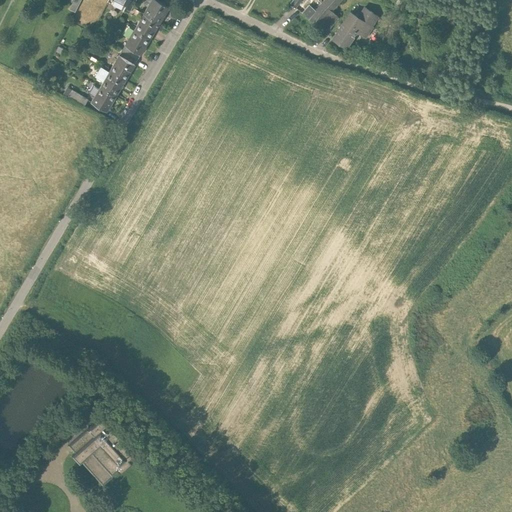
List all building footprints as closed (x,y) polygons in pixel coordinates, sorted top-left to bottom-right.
[(74,0),(69,9),(75,12),(81,0),(74,0)] [(135,0),(129,0),(126,6),(124,10),(130,13),(135,0)] [(171,10),(154,0),(153,0),(144,15),(162,26),(171,10)] [(303,13),(324,32),(338,17),(330,10),(339,0),(325,0),(316,11),(310,6),(303,13)] [(351,11),(333,38),(346,47),(357,31),(366,37),(379,17),(365,7),(359,16),(351,11)] [(162,26),(144,15),(135,31),(152,41),(162,26)] [(152,41),(135,31),(125,47),(140,55),(143,57),(152,41)] [(122,50),(137,60),(140,55),(125,47),(124,46),(122,50)] [(120,55),(134,64),(137,60),(122,50),(119,55),(120,55)] [(134,64),(120,55),(110,72),(127,83),(137,66),(134,64)] [(96,78),(103,83),(109,74),(102,69),(96,78)] [(127,83),(110,72),(109,74),(103,83),(100,89),(116,99),(127,83)] [(116,99),(100,89),(89,106),(106,116),(116,99)] [(136,455),(103,419),(89,432),(95,438),(75,457),(81,464),(84,462),(104,483),(118,470),(121,473),(133,462),(131,460),(136,455)]
